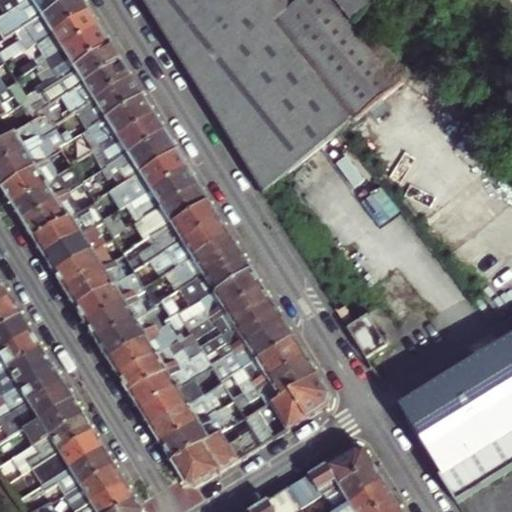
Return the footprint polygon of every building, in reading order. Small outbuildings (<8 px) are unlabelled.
[(0,25),(7,36),(25,25),(64,0),(29,0),(6,15),(0,18),(0,25)] [(0,0),(0,5),(6,15),(29,0),(0,0)] [(49,26),(53,32),(90,8),(85,0),(64,0),(25,25),(32,36),(49,26)] [(359,22),(386,0),(144,0),(264,191),(348,124),(405,81),(359,22)] [(36,42),(47,59),(101,25),(90,8),(53,32),(36,42)] [(101,25),(47,59),(58,77),(112,43),(101,25)] [(32,36),(36,42),(53,32),(49,26),(32,36)] [(61,97),(122,59),(118,53),(112,43),(58,77),(61,81),(38,95),(41,99),(27,108),(30,114),(19,121),(24,127),(32,122),(47,113),(44,107),(61,97)] [(61,97),(72,114),(133,76),(122,59),(61,97)] [(0,94),(11,88),(10,86),(17,82),(15,79),(4,62),(0,66),(0,94)] [(26,97),(30,95),(40,89),(28,71),(15,79),(17,82),(26,97)] [(64,142),(71,138),(89,127),(144,93),(133,76),(72,114),(54,125),(57,130),(62,138),(64,142)] [(10,86),(11,88),(22,105),(24,104),(29,100),(26,97),(17,82),(10,86)] [(101,146),(107,142),(156,112),(144,93),(89,127),(101,146)] [(13,110),(19,121),(30,114),(27,108),(24,104),(22,105),(13,110)] [(107,142),(118,160),(167,130),(156,112),(107,142)] [(38,131),(32,122),(24,127),(5,139),(0,142),(0,165),(57,130),(54,125),(53,123),(38,131)] [(0,183),(4,189),(55,158),(48,146),(62,138),(57,130),(0,165),(0,183)] [(140,173),(179,149),(167,130),(118,160),(121,166),(117,168),(125,181),(140,173)] [(83,157),(71,138),(64,142),(62,144),(66,151),(71,159),(73,163),(83,157)] [(131,200),(189,165),(179,149),(140,173),(144,179),(126,191),(131,200)] [(15,206),(60,178),(55,169),(71,159),(66,151),(55,158),(4,189),(15,206)] [(142,218),(147,215),(200,182),(189,165),(131,200),(142,218)] [(24,222),(86,184),(84,182),(76,168),(60,178),(15,206),(24,222)] [(144,179),(140,173),(125,181),(121,184),(126,191),(144,179)] [(136,245),(141,242),(171,223),(210,199),(200,182),(147,215),(152,223),(130,236),(136,245)] [(34,238),(80,211),(74,201),(90,191),(86,184),(24,222),(34,238)] [(155,241),(162,253),(221,216),(210,199),(171,223),(175,228),(155,241)] [(92,203),(80,211),(34,238),(44,254),(102,220),(102,219),(92,203)] [(108,230),(112,237),(119,232),(126,228),(115,210),(102,219),(102,220),(108,230)] [(175,262),(178,266),(232,233),(221,216),(162,253),(170,266),(175,262)] [(44,254),(55,271),(103,242),(100,236),(108,230),(102,220),(44,254)] [(112,237),(117,244),(124,239),(119,232),(112,237)] [(173,269),(184,286),(242,250),(232,233),(178,266),(173,269)] [(55,271),(66,289),(114,259),(103,242),(55,271)] [(127,261),(133,271),(152,259),(141,242),(136,245),(123,253),(127,261)] [(201,299),(252,266),(242,250),(184,286),(182,287),(193,304),(201,299)] [(66,289),(76,306),(125,276),(133,271),(127,261),(123,253),(114,259),(66,289)] [(152,259),(133,271),(137,278),(143,287),(153,282),(162,276),(152,259)] [(263,284),(252,266),(201,299),(206,307),(195,314),(201,323),(263,284)] [(76,306),(87,323),(144,290),(143,287),(137,278),(129,283),(125,276),(76,306)] [(0,304),(12,298),(2,281),(0,281),(0,304)] [(163,298),(153,282),(143,287),(144,290),(154,305),(163,298)] [(201,348),(274,302),(263,284),(201,323),(190,330),(191,331),(201,348)] [(98,341),(147,312),(155,307),(154,305),(144,290),(87,323),(98,341)] [(17,305),(12,298),(0,304),(0,327),(23,314),(17,305)] [(222,358),(285,319),(281,312),(274,302),(201,348),(202,350),(212,365),(222,358)] [(166,325),(164,321),(160,315),(152,320),(147,312),(98,341),(110,359),(166,325)] [(0,348),(33,330),(23,314),(0,327),(0,348)] [(244,368),(296,336),(285,319),(222,358),(228,367),(240,360),(244,368)] [(110,359),(120,375),(176,340),(179,339),(167,320),(164,321),(166,325),(110,359)] [(0,371),(43,347),(33,330),(0,348),(0,371)] [(120,375),(130,392),(202,350),(201,348),(191,331),(179,339),(176,340),(120,375)] [(245,393),(307,354),(296,336),(244,368),(251,379),(238,386),(241,392),(243,390),(245,393)] [(445,472),(441,475),(457,501),(511,467),(511,338),(404,406),(445,472)] [(55,365),(43,347),(0,371),(0,390),(3,395),(55,365)] [(130,392),(141,408),(191,380),(214,367),(212,365),(202,350),(130,392)] [(261,396),(267,405),(319,373),(307,354),(245,393),(250,402),(261,396)] [(212,365),(214,367),(223,381),(232,375),(228,367),(222,358),(212,365)] [(64,380),(55,365),(3,395),(13,411),(64,380)] [(319,373),(267,405),(246,418),(263,445),(273,439),(327,406),(332,393),(319,373)] [(75,397),(64,380),(13,411),(24,428),(75,397)] [(141,408),(151,425),(207,392),(216,387),(212,381),(206,385),(203,381),(195,386),(191,380),(141,408)] [(151,425),(162,443),(211,414),(204,401),(210,397),(207,392),(151,425)] [(35,445),(85,414),(75,397),(24,428),(35,445)] [(223,424),(233,418),(225,406),(216,411),(223,424)] [(162,443),(173,460),(222,432),(235,425),(246,418),(243,412),(233,418),(223,424),(216,411),(211,414),(162,443)] [(0,441),(17,432),(7,414),(2,416),(0,417),(0,433),(1,435),(0,434),(0,441)] [(96,430),(85,414),(35,445),(44,461),(61,451),(96,430)] [(199,486),(263,445),(246,418),(235,425),(242,436),(228,444),(222,432),(173,460),(186,482),(199,486)] [(65,459),(49,469),(56,479),(107,448),(96,430),(61,451),(65,459)] [(301,507),(322,494),(375,462),(368,450),(354,447),(289,489),(301,507)] [(71,494),(83,486),(117,464),(107,448),(56,479),(66,496),(71,494)] [(44,461),(49,469),(65,459),(61,451),(44,461)] [(322,494),(332,511),(335,511),(387,480),(375,462),(322,494)] [(76,511),(77,511),(128,481),(117,464),(83,486),(87,493),(70,503),(76,511)] [(18,477),(11,482),(21,497),(28,493),(18,477)] [(374,511),(398,498),(387,480),(335,511),(374,511)] [(115,511),(138,498),(128,481),(77,511),(96,511),(98,511),(115,511)] [(83,486),(71,494),(74,499),(69,501),(70,503),(87,493),(83,486)] [(292,511),(301,507),(289,489),(251,511),(292,511)] [(144,511),(145,509),(138,498),(115,511),(144,511)] [(406,511),(398,498),(374,511),(406,511)] [(56,511),(52,505),(49,501),(32,511),(56,511)]
